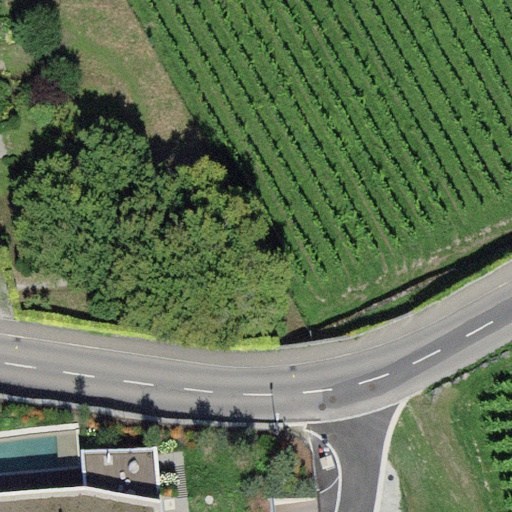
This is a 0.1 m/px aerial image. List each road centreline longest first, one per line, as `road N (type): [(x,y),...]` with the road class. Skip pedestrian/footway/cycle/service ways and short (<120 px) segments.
road 1 (residential): [(354,386),(274,395),(0,362)]
road 2 (residential): [(511,314),(354,386)]
road 3 (residential): [(354,386),(364,463),(359,511)]
